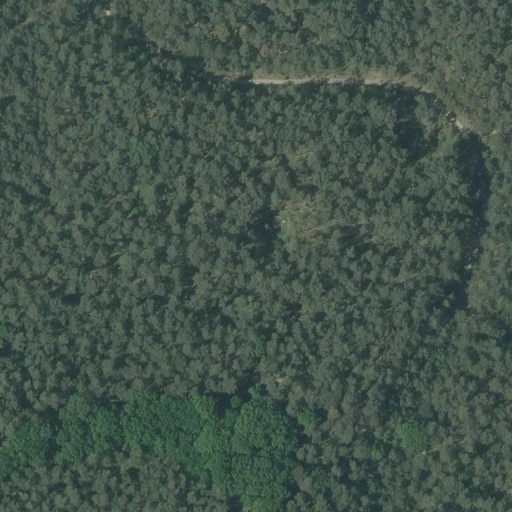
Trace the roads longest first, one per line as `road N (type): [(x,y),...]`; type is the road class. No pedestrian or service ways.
road 1 (track): [(91,0),(187,72),(242,84),(388,84),(437,106),(466,131),(478,162),(482,234),(460,289)]
road 2 (track): [(460,289),(401,415),(383,511)]
